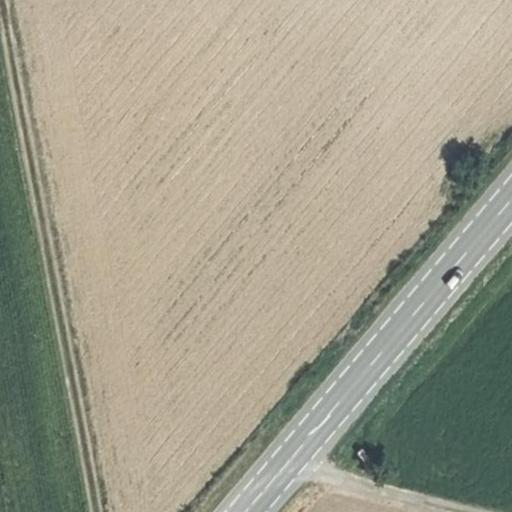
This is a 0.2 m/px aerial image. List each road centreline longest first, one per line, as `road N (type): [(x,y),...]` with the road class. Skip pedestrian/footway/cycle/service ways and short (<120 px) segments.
road 1 (track): [(3,0),(95,511)]
road 2 (secondary): [(511,204),(249,511)]
road 3 (track): [(435,511),(284,472)]
